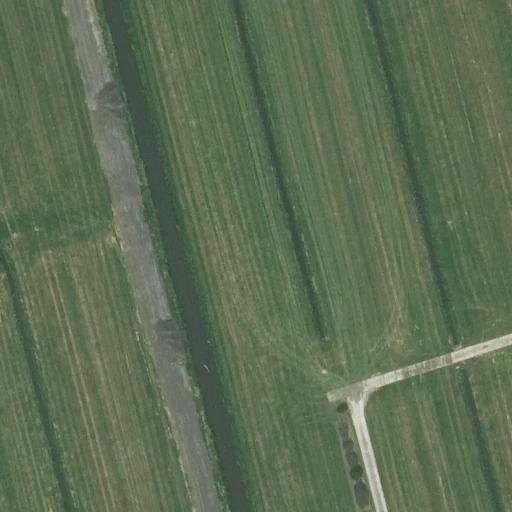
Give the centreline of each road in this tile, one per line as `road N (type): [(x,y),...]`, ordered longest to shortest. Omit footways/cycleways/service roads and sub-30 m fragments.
road 1 (track): [(0,355),(351,390),(511,339)]
road 2 (track): [(381,511),(351,390)]
